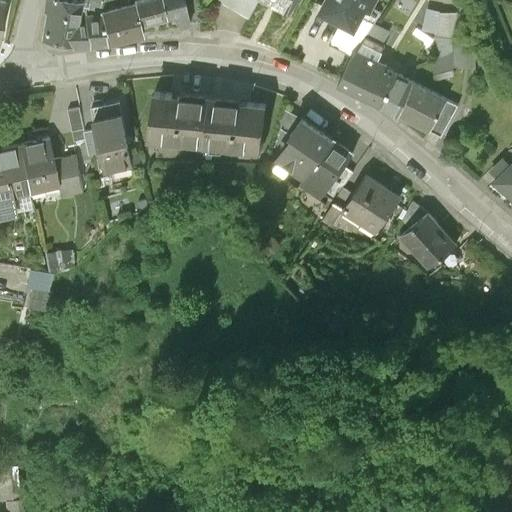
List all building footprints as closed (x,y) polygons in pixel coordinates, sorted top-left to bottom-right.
[(65,0),(46,0),(45,13),(48,14),(44,40),(71,48),(74,27),(78,3),(66,1),(65,0)] [(104,0),(100,14),(100,17),(108,47),(143,38),(140,27),(134,0),(104,0)] [(140,27),(166,21),(161,0),(135,0),(134,0),(140,27)] [(189,28),(182,0),(161,0),(166,21),(176,19),(178,31),(189,28)] [(262,0),(290,15),(298,0),(262,0)] [(334,21),(341,25),(353,31),(359,19),(364,9),(368,11),(373,0),(327,0),(323,8),(331,13),(334,21)] [(456,69),(466,14),(424,7),(421,29),(439,33),(433,66),(456,69)] [(71,48),(108,47),(100,17),(85,17),(86,27),(74,27),(71,48)] [(372,26),(359,19),(353,31),(341,25),(330,46),(351,57),(364,38),(372,26)] [(337,88),(380,110),(397,78),(385,71),(387,68),(377,62),(383,47),(364,38),(351,57),(346,66),(337,88)] [(380,110),(396,118),(411,84),(398,77),(397,78),(380,110)] [(457,108),(411,84),(396,118),(439,141),(457,108)] [(178,139),(205,142),(210,97),(181,94),(181,97),(156,94),(152,123),(157,124),(155,140),(177,143),(178,139)] [(210,97),(205,142),(235,146),(234,150),(257,153),(259,137),(263,138),(267,108),(242,105),(242,101),(210,97)] [(134,165),(121,102),(106,105),(119,168),(134,165)] [(119,168),(106,105),(92,108),(96,129),(101,154),(104,171),(119,168)] [(79,109),(67,111),(74,143),(85,140),(84,132),(79,109)] [(302,123),(291,138),(296,142),(282,162),(305,179),(331,144),(302,123)] [(96,129),(84,132),(85,140),(89,156),(101,154),(96,129)] [(296,142),(291,138),(282,131),(270,159),(279,165),(282,162),(296,142)] [(78,158),(55,163),(50,139),(20,145),(29,189),(58,182),(58,186),(60,186),(62,197),(85,192),(78,158)] [(301,183),(324,199),(344,170),(353,159),(331,144),(305,179),(301,183)] [(30,193),(29,189),(20,145),(0,149),(0,214),(17,211),(14,196),(30,193)] [(511,168),(492,189),(511,207),(511,168)] [(353,176),(344,170),(324,199),(333,205),(343,191),(353,176)] [(366,181),(353,199),(343,214),(346,216),(348,213),(364,224),(362,227),(376,237),(399,204),(397,202),(396,203),(385,195),(385,194),(366,181)] [(343,214),(353,199),(343,191),(333,205),(332,207),(343,214)] [(427,220),(398,243),(426,277),(451,256),(435,237),(439,234),(427,220)]
